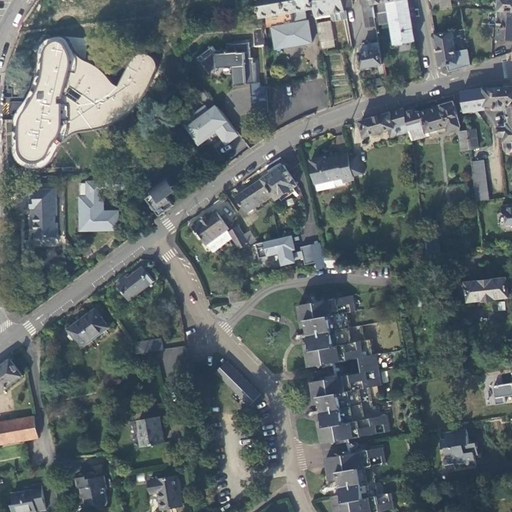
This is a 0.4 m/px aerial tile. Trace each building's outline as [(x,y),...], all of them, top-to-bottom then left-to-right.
[(262,0),(264,28),(273,27),(276,39),(312,32),(310,23),(307,20),(305,9),(315,7),(314,0),(262,0)] [(319,16),(347,11),(346,6),(345,0),(314,0),(315,7),(317,16),(319,16)] [(364,0),(369,26),(377,25),(375,12),(373,2),(372,0),(345,0),(346,6),(354,5),(352,0),(364,0)] [(395,42),(415,39),(412,17),(408,0),(385,0),(373,2),(375,12),(390,10),(392,22),(395,42)] [(453,7),(451,0),(429,0),(430,3),(431,10),(453,7)] [(511,0),(501,0),(501,9),(511,9),(511,0)] [(498,39),(511,39),(511,9),(501,9),(498,39)] [(390,10),(375,12),(377,25),(392,22),(390,10)] [(333,21),(320,23),(321,30),(324,49),(337,46),(333,21)] [(257,54),(266,53),(265,41),(264,28),(255,29),(257,54)] [(448,64),(450,70),(472,64),(468,46),(465,47),(466,50),(457,51),(453,31),(437,34),(440,49),(443,65),(448,64)] [(313,43),(312,32),(276,39),(277,49),(313,43)] [(68,39),(62,36),(52,38),(48,40),(43,43),(40,50),(40,60),(38,74),(35,83),(30,95),(23,106),(16,114),(13,124),(13,133),(15,152),(18,160),(23,166),(34,168),(45,168),(55,158),(59,149),(65,143),(73,136),(85,130),(103,129),(123,119),(136,109),(148,92),(155,78),(157,63),(151,56),(144,53),(135,56),(130,62),(127,69),(118,86),(108,76),(100,67),(78,54),(68,39)] [(249,41),(229,44),(229,51),(217,52),(214,46),(197,57),(209,74),(217,67),(234,68),(235,85),(252,83),(259,83),(257,63),(251,63),(249,41)] [(370,51),(361,53),(361,59),(363,67),(373,65),(384,63),(380,42),(368,43),(370,51)] [(260,87),(259,83),(252,83),(253,111),(270,110),(268,86),(260,87)] [(496,110),(508,109),(509,109),(509,105),(511,104),(511,86),(505,87),(486,88),(487,97),(487,106),(495,105),(496,110)] [(466,112),(480,110),(487,109),(486,106),(487,106),(487,97),(486,88),(473,90),(463,92),(466,112)] [(418,113),(416,105),(405,108),(411,131),(413,140),(430,135),(429,132),(449,126),(450,130),(462,126),(455,102),(436,108),(418,113)] [(511,104),(509,105),(509,109),(508,109),(509,122),(507,122),(507,126),(498,127),(499,137),(504,136),(506,150),(507,151),(509,151),(511,151),(511,150),(511,104)] [(239,137),(217,105),(186,127),(199,145),(218,132),(227,145),(239,137)] [(411,131),(405,108),(385,114),(361,121),(366,136),(390,129),(392,136),(411,131)] [(476,130),(468,131),(471,149),(479,148),(476,130)] [(463,150),(471,149),(468,131),(460,132),(463,150)] [(354,170),(363,168),(360,154),(350,156),(354,170)] [(335,180),(344,178),(345,182),(356,179),(355,176),(354,170),(350,156),(350,155),(334,159),(323,162),(322,159),(312,162),(319,192),(337,187),(335,180)] [(491,199),(485,160),(472,161),(478,201),(491,199)] [(274,172),(263,179),(274,195),(277,199),(298,185),(284,165),(274,172)] [(355,176),(364,174),(363,168),(354,170),(355,176)] [(85,196),(85,227),(121,226),(121,210),(106,211),(105,191),(135,191),(135,175),(104,176),(104,181),(89,181),(89,183),(89,196),(85,196)] [(167,192),(176,185),(169,176),(148,192),(152,197),(150,199),(161,213),(168,208),(175,202),(167,192)] [(254,185),(247,191),(257,206),(271,197),(274,195),(263,179),(254,185)] [(59,215),(59,198),(51,198),(51,188),(29,189),(30,208),(37,208),(37,214),(33,214),(34,222),(34,231),(38,231),(38,243),(60,242),(60,222),(57,222),(57,215),(59,215)] [(59,188),(51,188),(51,198),(59,198),(59,188)] [(247,214),(257,206),(247,191),(236,198),(242,206),(247,214)] [(121,229),(121,226),(85,227),(85,196),(82,196),(83,229),(121,229)] [(507,225),(511,225),(508,205),(502,206),(503,212),(507,216),(506,218),(507,225)] [(225,241),(232,237),(229,233),(228,230),(229,229),(217,211),(206,218),(194,227),(207,246),(208,245),(214,252),(226,243),(225,241)] [(239,228),(229,233),(232,237),(234,241),(244,236),(239,228)] [(238,250),(248,244),(244,236),(234,241),(236,246),(238,250)] [(288,236),(256,245),(260,259),(281,253),(284,264),(295,261),(295,259),(304,257),(306,264),(316,261),(312,244),(301,246),(302,250),(293,253),(291,247),(289,247),(288,242),(290,242),(288,236)] [(432,238),(426,238),(428,253),(434,252),(432,238)] [(324,253),(327,267),(337,264),(334,251),(324,253)] [(445,262),(444,252),(434,252),(428,253),(429,264),(445,262)] [(130,301),(155,282),(149,273),(146,276),(141,269),(134,275),(130,277),(128,275),(119,283),(120,285),(119,286),(130,301)] [(481,281),(460,284),(462,301),(483,299),(483,300),(496,299),(496,298),(511,295),(511,277),(481,281)] [(230,292),(232,303),(246,300),(243,289),(230,292)] [(362,374),(313,383),(321,428),(324,444),(352,439),(352,440),(355,440),(356,438),(391,432),(388,416),(377,418),(371,388),(382,386),(376,355),(372,356),(369,341),(364,342),(361,326),(350,328),(348,314),(356,312),(353,297),(299,306),(303,330),(305,330),(308,346),(306,347),(308,356),(310,368),(338,363),(339,364),(342,363),(342,362),(359,359),(362,374)] [(110,327),(96,309),(87,316),(82,320),(82,319),(69,329),(83,348),(110,327)] [(138,354),(165,350),(163,338),(136,343),(138,354)] [(24,375),(11,360),(0,368),(0,387),(3,391),(24,375)] [(216,373),(249,407),(260,395),(227,362),(216,373)] [(511,383),(493,386),(496,405),(505,404),(504,397),(511,395),(511,383)] [(39,437),(35,416),(0,423),(0,439),(1,444),(39,437)] [(162,429),(160,417),(141,421),(143,432),(141,432),(143,447),(165,443),(162,429)] [(469,428),(448,431),(449,437),(445,438),(446,447),(450,446),(452,457),(448,458),(450,467),(462,466),(461,462),(472,460),(473,464),(479,462),(478,457),(478,453),(482,453),(480,441),(472,442),(469,428)] [(384,449),(326,459),(330,482),(338,480),(341,496),(333,498),(334,506),(335,511),(383,511),(395,510),(392,495),(378,497),(372,466),(387,464),(384,449)] [(103,485),(100,473),(83,476),(83,474),(71,476),(73,486),(70,486),(73,498),(80,497),(81,505),(87,504),(93,503),(95,505),(102,504),(104,500),(101,485),(103,485)] [(183,507),(179,477),(150,482),(152,494),(159,493),(162,510),(172,508),(183,507)] [(29,511),(49,508),(44,482),(34,484),(35,490),(13,494),(15,504),(13,505),(14,511),(29,511)]
